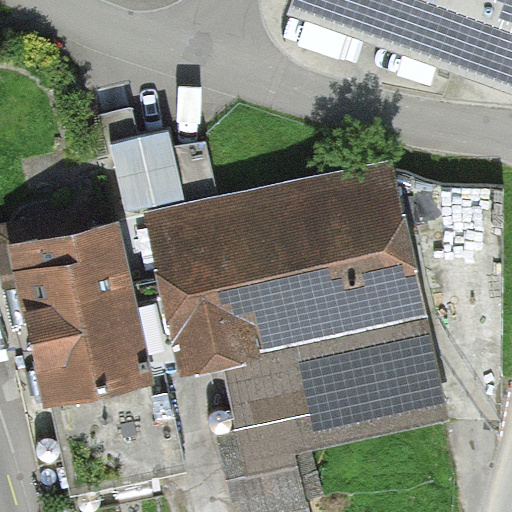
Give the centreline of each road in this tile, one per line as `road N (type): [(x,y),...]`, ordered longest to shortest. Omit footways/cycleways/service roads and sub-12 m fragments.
road 1 (residential): [(206,65),(389,123),(511,142)]
road 2 (residential): [(46,0),(206,65)]
